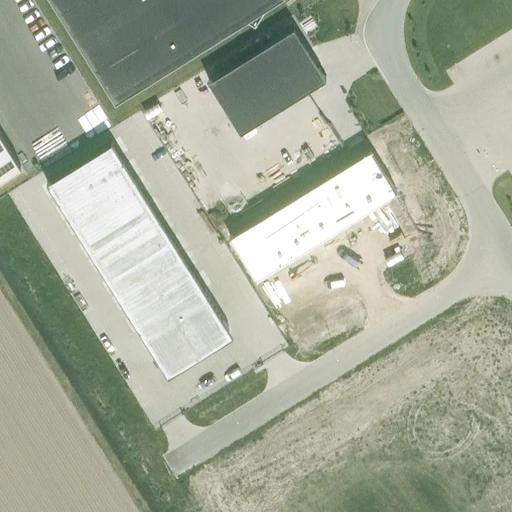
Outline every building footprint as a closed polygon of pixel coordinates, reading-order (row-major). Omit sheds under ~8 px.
[(52,0),(115,99),(234,25),(244,19),(255,26),(271,0),(52,0)] [(240,131),(325,77),(293,26),(208,79),(240,131)] [(0,176),(20,164),(0,132),(0,176)] [(111,139),(46,178),(163,368),(229,327),(111,139)] [(370,148),(325,176),(351,218),(396,190),(370,148)] [(325,176),(280,204),(306,247),(351,218),(325,176)] [(280,204),(229,236),(256,278),(306,247),(280,204)] [(511,511),(511,378),(505,367),(317,484),(335,511),(511,511)]
